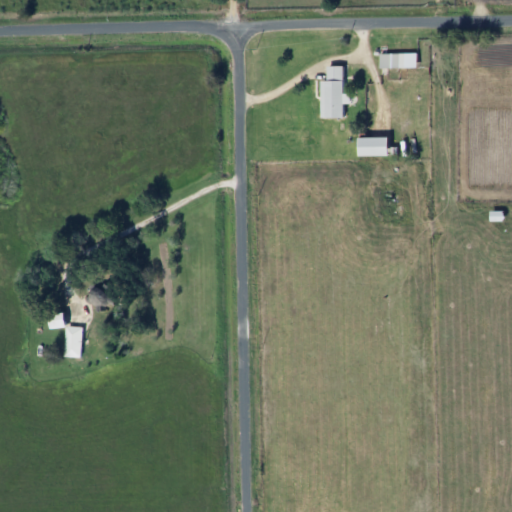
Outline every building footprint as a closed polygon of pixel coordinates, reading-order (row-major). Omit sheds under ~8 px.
[(381,69),(418,69),(418,54),(381,54),(381,69)] [(322,81),(322,118),(345,118),(345,105),(351,105),(351,93),(344,93),(344,66),(327,66),(327,81),(322,81)] [(360,156),(391,156),(391,137),(360,137),(360,156)] [(93,311),(113,311),(113,284),(93,284),(93,311)] [(83,358),(83,327),(66,327),(66,358),(83,358)]
